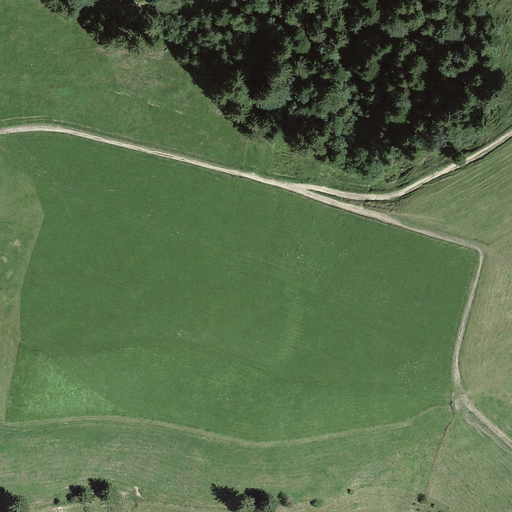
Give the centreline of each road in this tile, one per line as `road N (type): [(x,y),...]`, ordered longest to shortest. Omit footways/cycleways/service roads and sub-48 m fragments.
road 1 (track): [(0,131),(54,128),(368,197),(402,192),(511,133)]
road 2 (track): [(0,316),(44,351),(191,348),(296,379),(464,399)]
road 3 (track): [(285,182),(480,248),(456,374),(464,399),(511,446)]
road 4 (track): [(243,0),(354,46),(378,26),(382,0)]
road 5 (track): [(85,0),(173,11),(219,0)]
